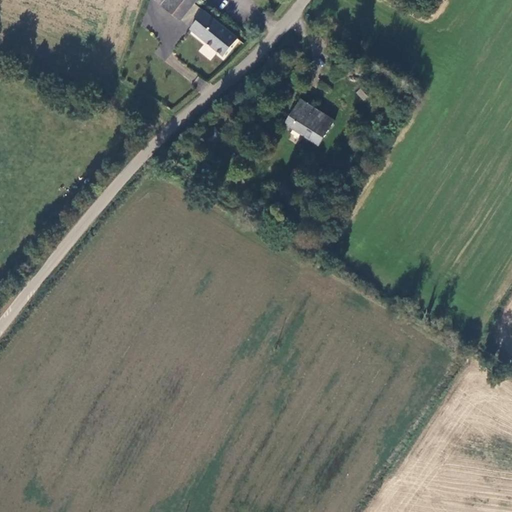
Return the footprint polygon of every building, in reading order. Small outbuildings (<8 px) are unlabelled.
[(182,22),(199,0),(165,0),(170,4),(164,9),(182,22)] [(192,30),(223,55),(235,40),(204,15),(192,30)] [(165,64),(193,80),(198,73),(170,56),(165,64)] [(360,88),(355,93),(363,101),(368,96),(360,88)] [(300,101),(285,125),(319,146),(333,123),(300,101)] [(210,147),(223,136),(215,128),(203,139),(210,147)]
